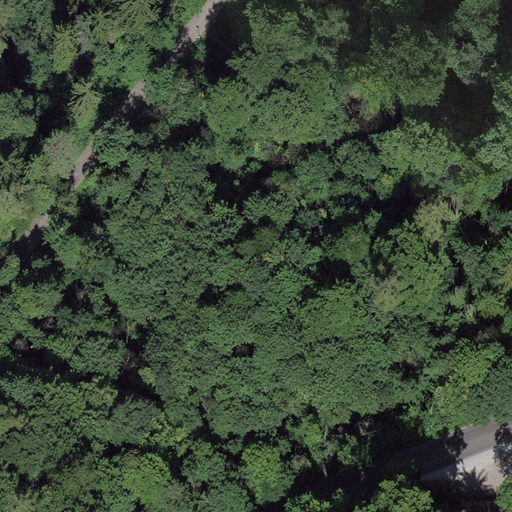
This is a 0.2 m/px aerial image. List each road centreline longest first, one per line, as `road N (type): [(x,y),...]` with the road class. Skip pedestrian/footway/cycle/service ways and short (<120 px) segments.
road 1 (track): [(218,0),(0,286)]
road 2 (tertiary): [(511,427),(297,511)]
